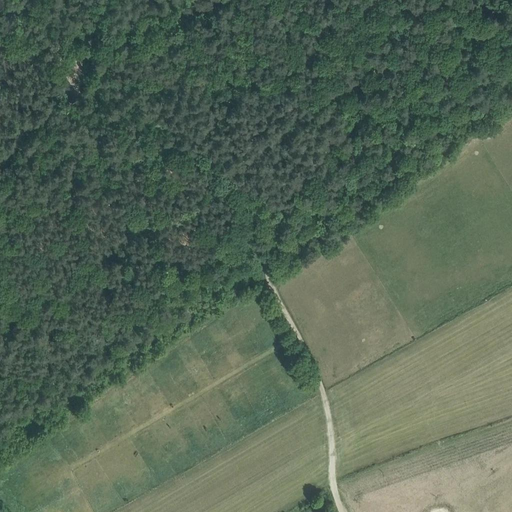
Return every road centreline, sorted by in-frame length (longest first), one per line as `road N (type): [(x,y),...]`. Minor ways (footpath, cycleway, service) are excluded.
road 1 (track): [(246,214),(511,13)]
road 2 (track): [(378,112),(214,76),(75,69)]
road 3 (track): [(344,511),(323,386),(270,280)]
road 4 (track): [(246,214),(224,163),(107,97),(75,69),(77,60)]
road 5 (track): [(76,64),(224,0)]
